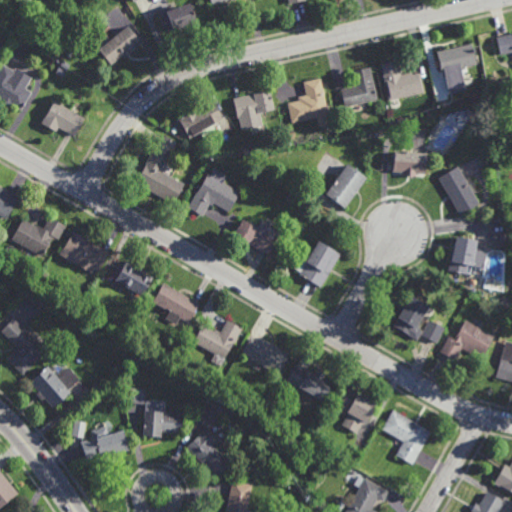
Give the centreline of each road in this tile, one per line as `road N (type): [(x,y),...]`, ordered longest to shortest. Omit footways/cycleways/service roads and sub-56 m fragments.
road 1 (residential): [(0,141),(447,401),(511,422)]
road 2 (residential): [(85,191),(130,115),(175,76),(489,0)]
road 3 (tertiary): [(0,413),(77,511)]
road 4 (residential): [(171,479),(158,475),(141,484),(143,509),(173,509),(178,490),(171,479)]
